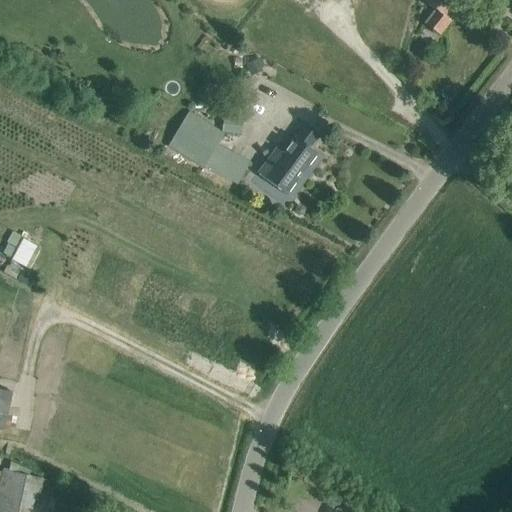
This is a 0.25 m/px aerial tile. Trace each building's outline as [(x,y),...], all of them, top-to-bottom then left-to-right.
[(450,21),(446,18),(460,0),(424,0),(423,2),(435,11),(425,25),(439,36),(450,21)] [(189,113),(168,146),(204,168),(206,169),(237,185),(249,163),(216,145),(222,133),(189,113)] [(276,149),(257,174),(286,196),(302,174),(307,177),(321,158),(309,149),(317,138),(302,126),(282,154),(276,149)] [(199,257),(174,307),(201,321),(209,305),(211,306),(228,272),(216,265),(224,250),(229,252),(240,231),(195,208),(184,230),(208,242),(201,258),(199,257)] [(27,269),(39,246),(25,239),(13,261),(27,269)] [(12,393),(0,390),(0,430),(4,432),(12,393)] [(0,511),(22,511),(24,508),(27,493),(39,496),(43,479),(7,472),(2,471),(0,478),(0,511)]
